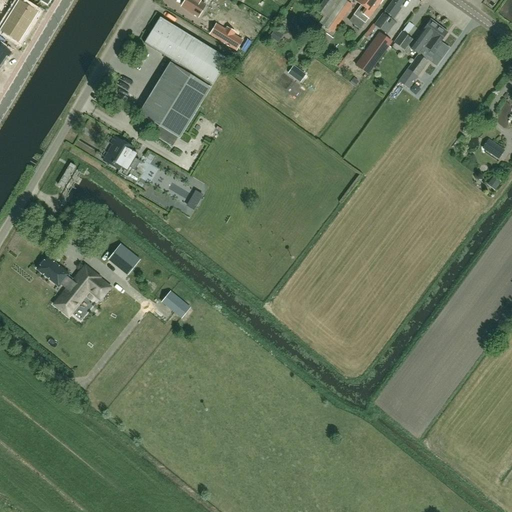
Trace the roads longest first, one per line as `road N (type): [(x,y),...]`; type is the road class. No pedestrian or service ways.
road 1 (unclassified): [(0,238),(142,0)]
road 2 (tertiary): [(0,110),(66,0)]
